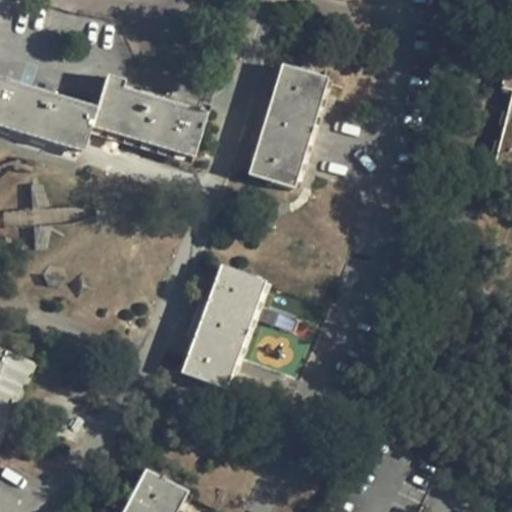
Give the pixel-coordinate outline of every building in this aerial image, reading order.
[(511,86),(511,97),(495,163),(511,167),(511,59),(507,58),(501,83),(511,86)] [(292,92),(297,73),(280,68),(275,86),(292,92)] [(275,86),(254,158),(271,163),(265,181),(295,189),(326,82),(297,73),(292,92),(275,86)] [(0,82),(0,130),(83,155),(91,130),(192,161),(208,110),(199,108),(198,113),(122,91),(125,83),(105,78),(95,111),(0,82)] [(249,176),(265,181),(271,163),(254,158),(249,176)] [(214,286),(230,292),(237,274),(221,268),(214,286)] [(214,286),(188,356),(205,362),(197,380),(226,391),(266,285),(237,274),(230,292),(214,286)] [(181,375),(197,380),(205,362),(188,356),(181,375)] [(151,497),(160,480),(144,472),(135,489),(151,497)] [(135,489),(123,511),(176,511),(186,494),(160,480),(151,497),(135,489)]
